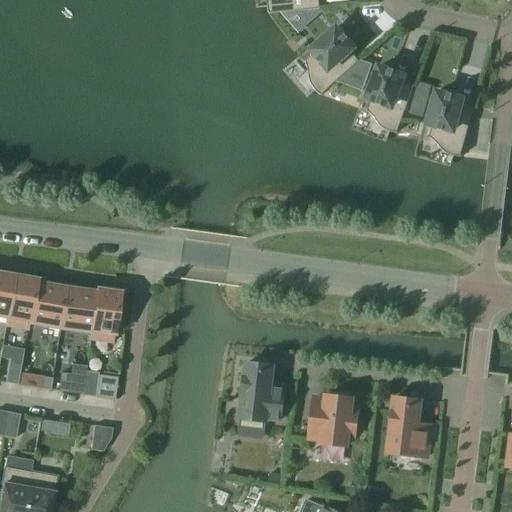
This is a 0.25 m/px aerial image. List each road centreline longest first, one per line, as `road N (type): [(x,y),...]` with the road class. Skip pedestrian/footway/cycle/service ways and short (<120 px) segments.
road 1 (residential): [(487,293),(181,252)]
road 2 (residential): [(79,511),(123,438),(151,248)]
road 3 (residential): [(459,511),(487,293)]
road 4 (residential): [(511,75),(487,293)]
road 5 (residential): [(0,226),(151,248)]
road 6 (residential): [(511,41),(419,17),(395,0)]
